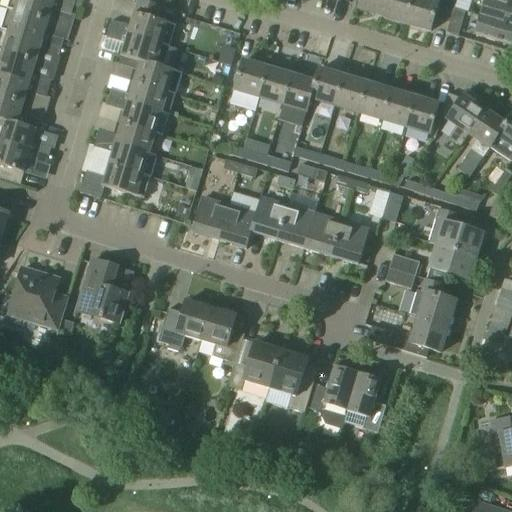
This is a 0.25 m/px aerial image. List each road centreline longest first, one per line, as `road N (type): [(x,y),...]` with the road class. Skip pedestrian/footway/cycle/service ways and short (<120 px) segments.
road 1 (residential): [(407,361),(363,347),(317,304),(73,227),(57,214),(104,0)]
road 2 (residential): [(511,83),(238,0)]
road 3 (residential): [(466,377),(499,256),(511,243)]
